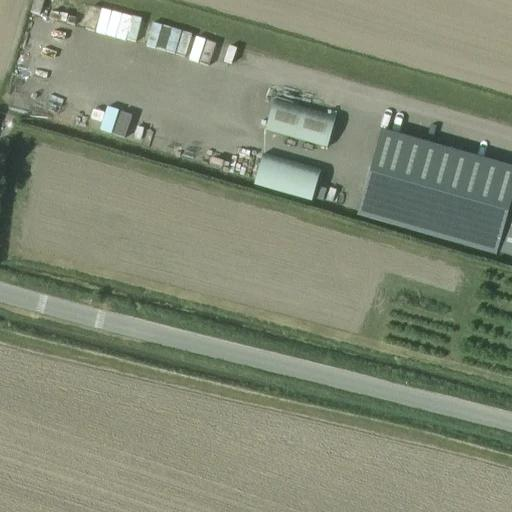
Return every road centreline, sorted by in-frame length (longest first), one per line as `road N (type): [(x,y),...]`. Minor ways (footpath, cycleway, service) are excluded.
road 1 (unclassified): [(511,424),(0,292)]
road 2 (unknown): [(511,135),(349,89)]
